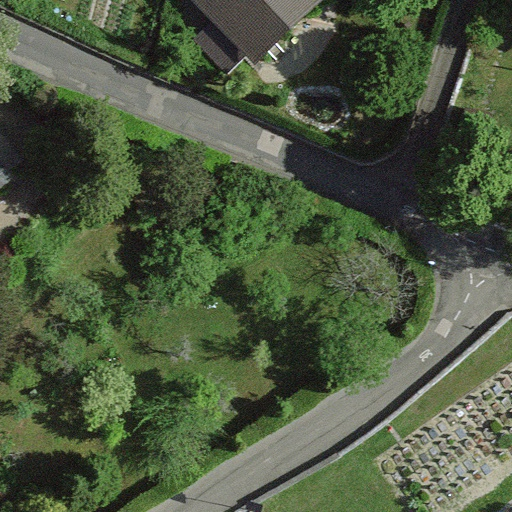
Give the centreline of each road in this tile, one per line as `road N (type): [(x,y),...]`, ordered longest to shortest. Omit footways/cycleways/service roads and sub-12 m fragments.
road 1 (residential): [(0,32),(508,251)]
road 2 (residential): [(508,251),(464,344),(202,511)]
road 3 (unknown): [(428,216),(481,0)]
